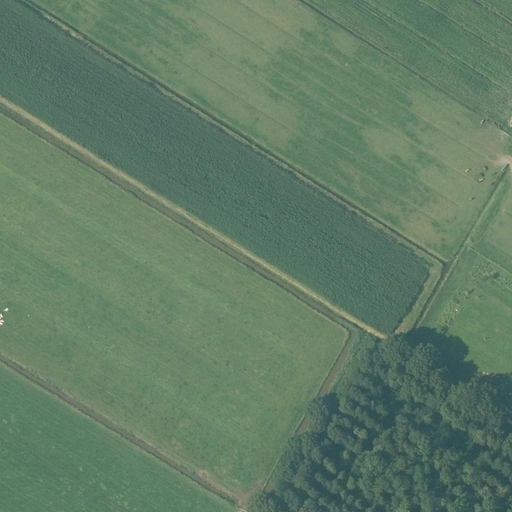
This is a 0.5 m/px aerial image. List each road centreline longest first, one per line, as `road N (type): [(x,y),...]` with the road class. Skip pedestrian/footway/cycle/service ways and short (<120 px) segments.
road 1 (track): [(452,254),(444,257),(42,0)]
road 2 (track): [(282,511),(364,350),(398,369),(458,258)]
